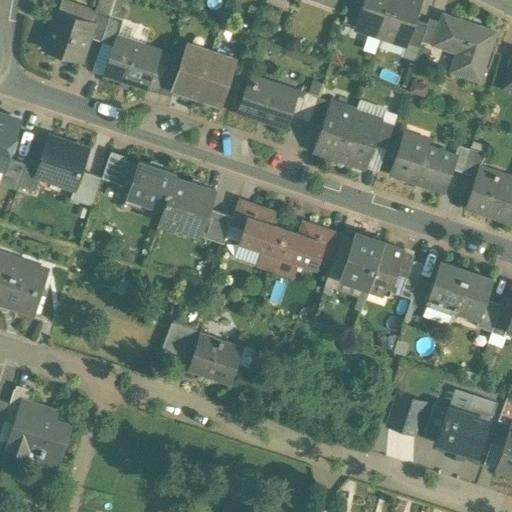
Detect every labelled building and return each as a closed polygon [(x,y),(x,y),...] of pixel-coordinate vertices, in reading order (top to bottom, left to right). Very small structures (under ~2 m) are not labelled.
[(353,0),(350,0),(343,23),(354,27),(362,3),(353,0)] [(392,0),(362,0),(362,3),(354,27),(380,36),(392,0)] [(392,0),(380,36),(407,45),(415,20),(421,0),(392,0)] [(110,15),(95,10),(91,22),(92,22),(88,37),(101,41),(110,15)] [(91,22),(57,11),(44,49),(79,61),(88,37),(92,22),(91,22)] [(110,15),(101,41),(113,45),(117,35),(117,36),(123,19),(110,15)] [(495,32),(442,15),(440,23),(432,46),(457,54),(451,71),(479,81),(495,32)] [(440,23),(428,19),(427,24),(421,42),(432,46),(440,23)] [(427,24),(415,20),(407,45),(418,49),(421,42),(427,24)] [(117,36),(117,35),(113,45),(103,75),(146,89),(147,88),(160,50),(117,36)] [(184,58),(174,87),(197,95),(211,52),(188,44),(184,58)] [(184,58),(160,50),(147,88),(171,96),(174,87),(184,58)] [(234,59),(211,52),(197,95),(219,102),(234,59)] [(511,59),(503,87),(511,90),(511,59)] [(293,91),(253,77),(242,111),(269,120),(268,123),(282,128),(286,114),(294,91),(293,91)] [(318,95),(294,87),(293,91),(294,91),(286,114),(310,122),(318,97),(318,95)] [(329,101),(318,97),(310,122),(321,126),(329,101)] [(356,110),(329,101),(321,126),(313,149),(340,158),(356,110)] [(356,110),(340,158),(367,167),(374,144),(382,119),(356,110)] [(20,121),(0,114),(0,169),(2,170),(4,171),(8,157),(20,121)] [(382,119),(374,144),(385,148),(394,123),(382,119)] [(87,151),(47,138),(40,161),(28,157),(26,163),(19,186),(34,191),(40,174),(74,185),(75,186),(81,170),(87,151)] [(454,155),(402,138),(391,173),(443,190),(450,168),(455,155),(454,155)] [(469,150),(457,146),(454,155),(455,155),(450,168),(462,172),(469,150)] [(469,150),(462,172),(476,177),(479,167),(479,168),(485,151),(470,146),(469,150)] [(125,160),(109,154),(102,177),(117,182),(125,160)] [(8,157),(4,171),(2,170),(0,177),(0,183),(17,189),(19,186),(26,163),(8,157)] [(125,160),(117,182),(129,186),(137,163),(125,160)] [(176,172),(138,160),(137,163),(129,186),(125,197),(162,209),(163,210),(174,176),(176,172)] [(479,168),(479,167),(476,177),(466,206),(511,221),(511,187),(509,186),(511,179),(479,168)] [(102,177),(81,170),(75,186),(74,185),(70,198),(92,206),(102,177)] [(174,176),(163,210),(162,209),(160,216),(201,230),(202,230),(210,209),(216,190),(174,176)] [(250,205),(237,201),(232,216),(230,223),(243,228),(250,205)] [(271,213),(250,205),(243,228),(238,242),(262,249),(257,264),(268,268),(268,269),(272,270),(286,228),(268,222),(271,213)] [(232,216),(210,209),(202,230),(201,230),(200,235),(223,243),(230,223),(232,216)] [(304,234),(286,228),(272,270),(275,271),(276,271),(287,274),(292,259),(316,267),(320,254),(328,231),(307,225),(304,234)] [(341,236),(328,231),(320,254),(334,258),(335,255),(341,236)] [(342,232),(341,236),(335,255),(348,259),(355,237),(342,232)] [(384,242),(356,233),(355,237),(348,259),(341,278),(342,278),(369,287),(384,242)] [(404,249),(384,242),(369,287),(388,294),(389,294),(390,291),(400,294),(403,284),(412,260),(413,254),(403,251),(404,249)] [(7,254),(0,251),(0,298),(10,302),(8,307),(27,313),(34,291),(35,291),(36,288),(35,288),(36,285),(42,287),(47,272),(5,259),(7,254)] [(348,259),(335,255),(334,258),(326,282),(340,286),(342,278),(341,278),(348,259)] [(412,260),(403,284),(415,287),(418,277),(423,263),(412,260)] [(432,282),(426,301),(427,302),(425,309),(424,308),(423,312),(448,321),(449,320),(450,321),(454,307),(466,269),(439,260),(432,282)] [(493,278),(466,269),(454,307),(479,316),(478,320),(479,321),(486,299),(493,278)] [(411,298),(410,303),(424,308),(425,309),(427,302),(426,301),(432,282),(418,277),(415,287),(411,298)] [(415,287),(403,284),(400,294),(411,298),(415,287)] [(511,301),(501,298),(500,304),(493,326),(494,326),(507,330),(511,314),(511,301)] [(500,304),(486,299),(479,321),(478,320),(476,325),(492,331),(494,326),(493,326),(500,304)] [(196,329),(171,321),(161,347),(186,356),(196,329)] [(243,346),(200,331),(186,370),(230,385),(243,346)] [(10,402),(0,431),(0,440),(10,439),(23,401),(29,403),(32,394),(14,388),(10,402)] [(466,414),(488,421),(495,401),(473,394),(466,414)] [(425,404),(398,395),(388,424),(415,433),(425,404)] [(0,399),(0,431),(10,402),(0,399)] [(29,403),(23,401),(10,439),(29,445),(41,449),(38,458),(57,464),(69,426),(54,421),(57,412),(29,403)] [(448,409),(433,404),(423,435),(438,440),(448,409)] [(466,414),(448,408),(448,409),(438,440),(438,441),(449,445),(465,450),(478,454),(488,421),(466,414)] [(511,428),(509,427),(502,447),(496,468),(495,468),(511,473),(511,428)] [(29,445),(11,439),(10,439),(8,447),(26,453),(29,445)] [(502,447),(491,443),(484,464),(496,468),(502,447)] [(465,450),(449,445),(447,453),(462,458),(465,450)]
